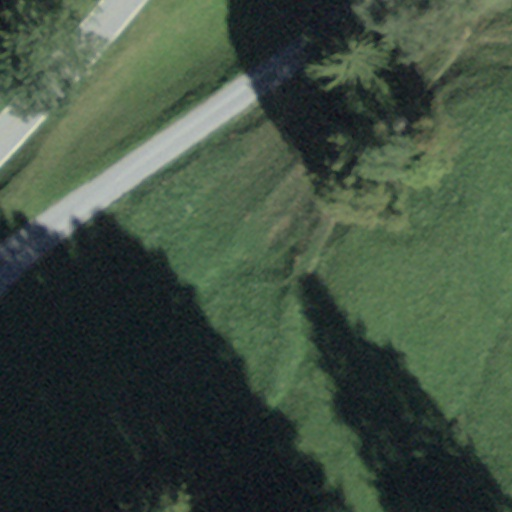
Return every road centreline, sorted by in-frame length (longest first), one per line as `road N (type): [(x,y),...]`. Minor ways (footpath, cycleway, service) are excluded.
road 1 (residential): [(0,271),(371,0)]
road 2 (residential): [(124,0),(0,138)]
